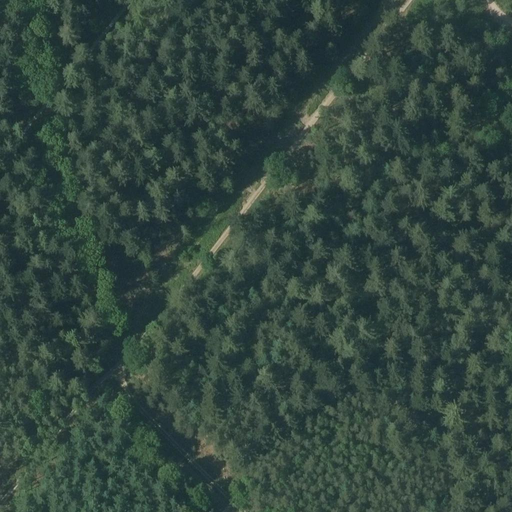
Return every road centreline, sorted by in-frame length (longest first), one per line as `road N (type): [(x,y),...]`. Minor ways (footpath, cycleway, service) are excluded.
road 1 (track): [(239,511),(117,370),(410,0)]
road 2 (track): [(0,505),(96,384),(117,370)]
